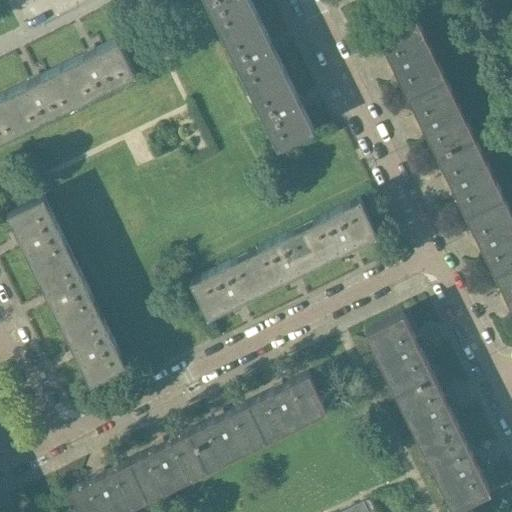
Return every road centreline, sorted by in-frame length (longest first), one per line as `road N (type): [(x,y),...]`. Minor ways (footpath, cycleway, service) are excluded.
road 1 (residential): [(433,257),(59,438)]
road 2 (residential): [(433,257),(311,0)]
road 3 (residential): [(511,411),(433,257)]
